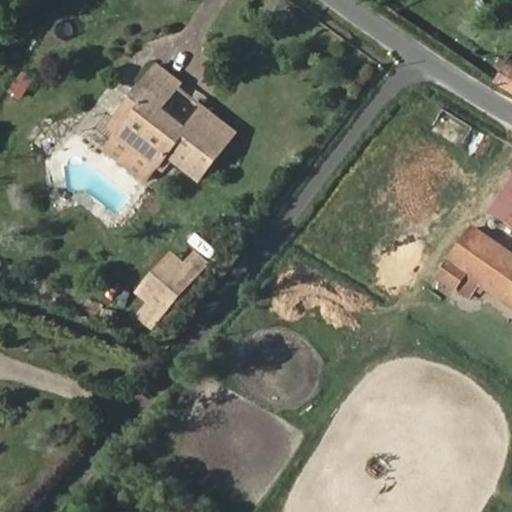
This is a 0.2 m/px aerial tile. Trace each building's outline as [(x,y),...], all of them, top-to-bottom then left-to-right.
[(496,66),(503,71),(495,84),(511,91),(511,62),(503,56),(496,66)] [(183,86),(159,66),(133,97),(143,105),(120,134),(158,167),(165,157),(198,185),(238,135),(205,107),(187,128),(164,109),(183,86)] [(133,97),(109,126),(120,134),(143,105),(133,97)] [(146,180),(158,167),(120,134),(108,150),(146,180)] [(511,175),(491,206),(511,222),(511,175)] [(511,309),(511,254),(475,228),(441,277),(470,299),(479,286),(511,309)] [(148,304),(137,316),(150,327),(208,262),(196,250),(185,263),(175,253),(137,295),(148,304)]
